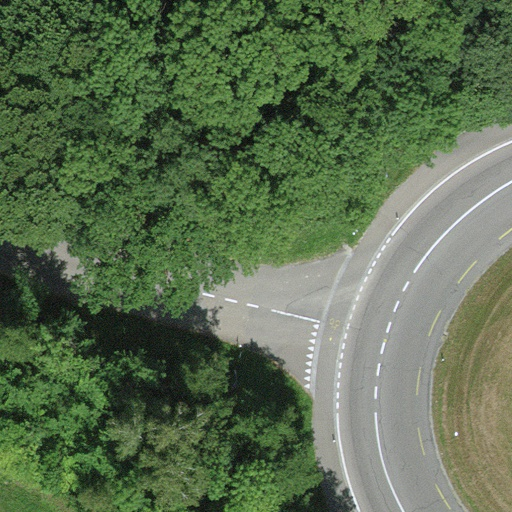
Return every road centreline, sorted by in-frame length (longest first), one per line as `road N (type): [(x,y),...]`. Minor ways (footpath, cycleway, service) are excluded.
road 1 (unclassified): [(386,344),(0,240)]
road 2 (secondary): [(511,185),(426,260),(386,344)]
road 3 (secondary): [(386,344),(378,410),(385,463),(405,511)]
